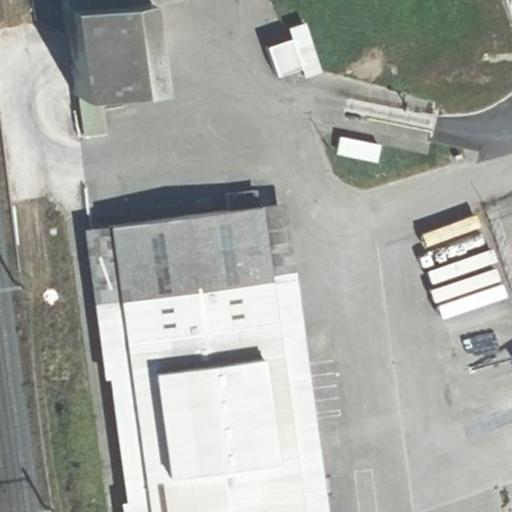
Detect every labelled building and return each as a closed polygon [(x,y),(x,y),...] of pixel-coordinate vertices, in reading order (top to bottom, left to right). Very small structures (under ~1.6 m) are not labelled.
[(61,0),(74,95),(147,85),(135,0),(61,0)] [(297,66),(300,75),(317,70),(301,22),(285,28),(288,37),(297,66)] [(273,74),(297,66),(288,37),(263,45),(273,74)] [(337,137),(335,149),(374,156),(376,144),(337,137)] [(111,223),(149,511),(322,511),(292,282),(264,286),(253,204),(225,208),(111,223)] [(128,511),(149,511),(111,223),(90,226),(128,511)]
